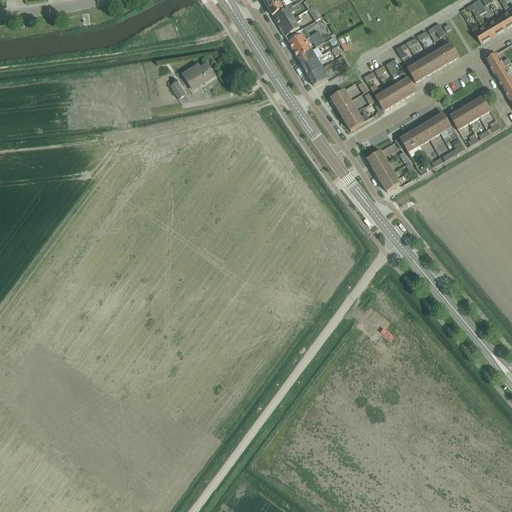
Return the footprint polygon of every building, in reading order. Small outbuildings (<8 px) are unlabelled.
[(273,17),(281,12),(287,8),(281,0),(272,0),(265,4),(273,17)] [(313,6),(309,0),(303,4),(308,11),(318,5),(318,4),(313,6)] [(509,8),(503,0),(487,0),(490,5),(493,3),(491,0),(498,0),(505,11),(509,8)] [(480,16),(486,13),(479,1),(474,5),(480,16)] [(315,23),(322,19),(318,13),(321,11),(318,5),(308,11),(315,23)] [(480,16),(474,5),(466,9),(469,13),(471,12),(477,21),(481,19),(480,17),(480,16)] [(282,14),(273,19),(279,28),(293,20),(290,15),(294,12),(291,8),(288,10),(282,14)] [(505,31),(511,27),(511,14),(510,10),(505,13),(507,16),(499,20),(505,31)] [(285,38),(294,33),(299,30),(296,24),(300,21),(298,17),(293,20),(279,28),(285,38)] [(505,31),(499,20),(491,25),(489,23),(485,25),(493,38),(505,31)] [(445,36),(439,25),(428,32),(431,36),(436,33),(439,39),(445,36)] [(493,38),(485,25),(481,27),(483,30),(475,35),(475,34),(474,35),(481,46),(481,45),(493,38)] [(318,33),(309,38),(310,39),(306,42),(300,33),(287,40),(298,60),(311,52),(308,46),(312,44),(316,50),(325,44),(318,33)] [(342,33),(335,38),(338,43),(345,39),(342,33)] [(420,42),(428,37),(426,33),(417,38),(420,42)] [(409,49),(418,44),(415,40),(407,45),(409,49)] [(448,65),(459,59),(451,45),(440,52),(448,65)] [(407,50),(404,46),(396,51),(401,60),(406,57),(403,52),(407,50)] [(335,58),(341,55),(337,48),(331,51),(335,58)] [(303,68),(317,60),(312,51),(311,52),(298,60),(303,68)] [(437,71),(448,65),(440,52),(429,58),(437,71)] [(502,64),(502,63),(497,55),(486,61),(494,74),(511,64),(508,60),(502,64)] [(426,78),(437,71),(429,58),(418,65),(426,78)] [(323,69),(317,60),(303,68),(308,78),(323,69)] [(392,77),(398,74),(394,67),(397,66),(394,61),(385,66),(392,77)] [(314,87),(328,78),(326,74),(338,67),(335,62),(323,69),(308,78),(314,87)] [(501,88),(511,81),(511,80),(507,73),(510,71),(507,67),(511,65),(511,64),(494,74),(501,88)] [(215,77),(207,65),(200,70),(198,66),(183,76),(193,91),(215,77)] [(415,84),(426,78),(418,65),(407,71),(415,84)] [(377,77),(386,72),(383,68),(375,73),(377,77)] [(366,83),(375,78),(373,74),(364,79),(366,83)] [(405,100),(416,93),(408,80),(398,86),(405,100)] [(511,81),(501,88),(509,100),(511,98),(511,81)] [(179,100),(186,96),(177,83),(170,87),(179,100)] [(363,95),(367,93),(362,84),(358,87),(363,95)] [(394,106),(405,100),(398,86),(387,93),(394,106)] [(337,110),(351,102),(344,91),(331,99),(337,110)] [(383,113),(394,106),(387,93),(376,100),(379,106),(383,113)] [(369,106),(374,103),(369,95),(364,97),(369,106)] [(480,119),(482,117),(490,112),(483,99),(472,105),(480,119)] [(344,121),(357,113),(351,102),(337,110),(344,121)] [(469,125),(480,119),(472,105),(461,112),(469,125)] [(379,106),(375,108),(380,117),(384,114),(383,113),(379,106)] [(458,132),(469,125),(461,112),(450,118),(458,132)] [(360,118),(357,113),(344,121),(350,132),(364,124),(369,121),(366,115),(360,118)] [(441,135),(452,129),(444,115),(433,121),(441,135)] [(430,142),(441,135),(433,121),(422,128),(430,142)] [(492,135),(500,130),(498,125),(489,130),(492,135)] [(419,148),(430,142),(422,128),(411,134),(419,148)] [(481,141),(490,136),(487,132),(478,137),(481,141)] [(411,134),(400,141),(404,148),(408,155),(411,159),(421,152),(419,148),(411,134)] [(476,138),(474,136),(469,139),(471,142),(468,143),(470,147),(479,142),(477,138),(476,138)] [(400,141),(399,139),(395,142),(400,150),(404,148),(400,141)] [(456,156),(464,151),(462,147),(453,152),(456,156)] [(374,171),(387,163),(381,152),(367,160),(374,171)] [(445,163),(454,158),(451,153),(442,158),(445,163)] [(404,165),(408,162),(404,154),(399,156),(404,165)] [(434,169),(443,164),(441,160),(432,165),(434,169)] [(380,182),(394,174),(387,163),(374,171),(380,182)] [(412,178),(416,176),(410,165),(406,167),(412,178)] [(421,177),(432,170),(430,166),(419,172),(421,177)] [(387,193),(395,188),(400,185),(394,174),(380,182),(387,193)]
